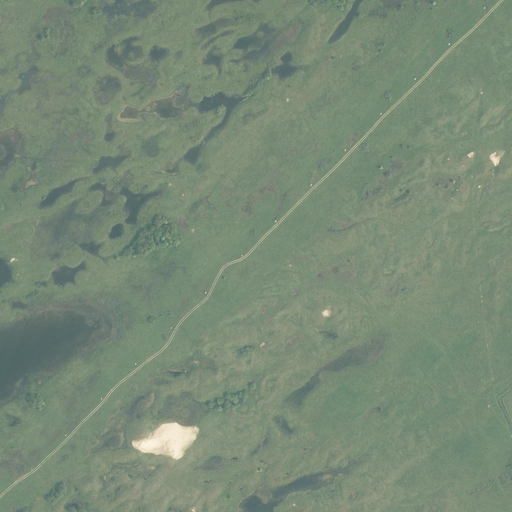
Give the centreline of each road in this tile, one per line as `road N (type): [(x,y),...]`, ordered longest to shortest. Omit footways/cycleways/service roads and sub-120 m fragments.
road 1 (track): [(0,495),(161,349),(209,294),(228,263),(189,218),(234,163),(339,66),(367,71),(406,57),(454,0)]
road 2 (track): [(228,263),(245,256),(502,0)]
